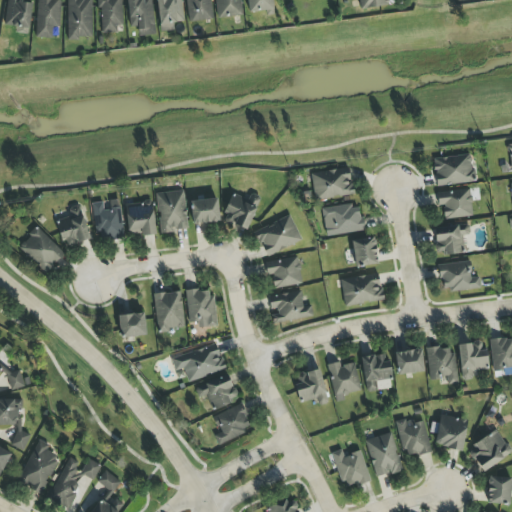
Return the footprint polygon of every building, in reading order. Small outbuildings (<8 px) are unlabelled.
[(31,3),(20,3),(20,0),(6,0),(5,26),(15,27),(14,33),(29,34),(31,3)] [(36,0),(35,38),(51,38),(51,27),(59,28),(60,0),(36,0)] [(66,0),(67,39),(92,38),(91,0),(66,0)] [(98,0),(99,34),(121,33),(120,0),(98,0)] [(137,26),(138,36),(155,35),(151,0),(126,0),(129,27),(137,26)] [(156,0),(160,32),(173,30),(172,23),(183,21),(180,0),(156,0)] [(185,0),(188,22),(212,20),(210,0),(185,0)] [(432,159),(436,187),(476,182),(474,170),(471,171),(469,154),(432,159)] [(353,195),(348,168),(310,174),(314,201),(353,195)] [(444,220),(473,216),(469,189),(436,193),(438,207),(442,206),(444,220)] [(187,231),(184,191),(156,193),(159,233),(187,231)] [(248,229),(256,205),(230,197),(222,221),(248,229)] [(219,223),(218,199),(191,200),(191,224),(219,223)] [(92,204),(97,242),(124,238),(120,208),(103,210),(102,202),(92,204)] [(124,207),(127,232),(140,230),(141,237),(155,235),(152,204),(124,207)] [(325,236),(363,232),(359,204),(322,209),(325,236)] [(90,241),(80,205),(68,209),(70,217),(56,221),(64,248),(90,241)] [(266,258),(301,241),(289,215),(254,232),(266,258)] [(432,228),(435,256),(463,253),(461,236),(470,235),(469,224),(432,228)] [(45,275),(64,254),(36,227),(16,248),(45,275)] [(355,268),(378,264),(373,237),(350,242),(355,268)] [(265,262),(270,290),(302,284),(297,257),(265,262)] [(480,288),(478,278),(471,279),(469,261),(438,265),(441,293),(480,288)] [(382,301),(378,274),(340,279),(343,306),(382,301)] [(185,292),(189,328),(215,325),(212,289),(185,292)] [(268,296),(270,313),(272,324),(312,317),(311,305),(303,307),(301,291),(268,296)] [(184,329),(180,292),(153,295),(157,332),(184,329)] [(146,335),(143,313),(117,316),(120,338),(146,335)] [(511,376),(511,337),(489,340),(492,372),(503,371),(504,377),(511,376)] [(471,371),(486,370),(483,342),(457,345),(461,381),(472,380),(471,371)] [(225,371),(217,344),(170,358),(174,372),(183,369),(187,382),(225,371)] [(453,347),(427,349),(428,380),(446,379),(446,385),(456,384),(453,347)] [(394,353),(397,375),(423,372),(420,349),(394,353)] [(386,354),(360,358),(365,393),(376,391),(374,382),(390,380),(386,354)] [(360,391),(354,363),(339,366),(338,362),(326,365),(334,403),(344,401),(343,395),(360,391)] [(301,403),(315,398),(318,406),(329,403),(317,368),(292,376),(301,403)] [(6,374),(10,391),(23,388),(20,371),(6,374)] [(212,411),(238,400),(227,374),(194,389),(198,398),(205,395),(212,411)] [(0,425),(16,425),(15,409),(22,408),(22,400),(0,400),(0,425)] [(213,417),(220,433),(213,436),(217,445),(251,430),(240,404),(213,417)] [(461,452),(468,422),(440,416),(438,424),(431,422),(429,433),(436,434),(433,445),(461,452)] [(395,424),(404,459),(431,452),(422,418),(395,424)] [(10,446),(23,451),(29,436),(16,430),(10,446)] [(467,451),(482,473),(511,453),(496,431),(467,451)] [(364,441),(375,479),(402,471),(391,433),(364,441)] [(42,494),(57,455),(47,451),(49,445),(36,439),(18,484),(42,494)] [(0,473),(11,454),(0,448),(0,473)] [(359,451),(343,457),(341,450),(331,453),(343,488),(355,483),(357,487),(371,482),(359,451)] [(47,500),(67,510),(83,477),(93,481),(100,466),(85,458),(82,464),(68,458),(47,500)] [(120,482),(104,471),(96,482),(106,489),(89,511),(117,511),(122,506),(110,497),(120,482)] [(509,505),(510,478),(487,477),(487,504),(509,505)] [(297,511),(292,499),(266,509),(266,511),(297,511)]
